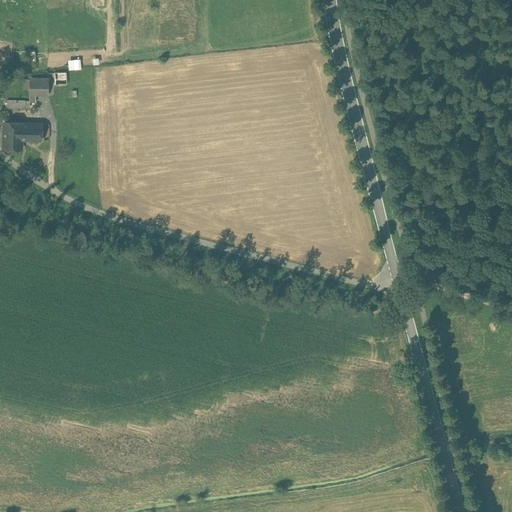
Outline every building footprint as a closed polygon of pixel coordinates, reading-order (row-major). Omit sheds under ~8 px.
[(68,59),(69,69),(81,68),(81,58),(68,59)] [(66,72),(54,72),(55,84),(67,84),(66,72)] [(48,79),(30,79),(30,89),(30,102),(35,102),(36,94),(47,95),(48,79)] [(22,122),(5,121),(3,147),(21,148),(21,138),(22,123),(22,122)] [(42,124),(22,123),(21,138),(29,139),(31,141),(37,141),(39,139),(41,139),(42,124)]
